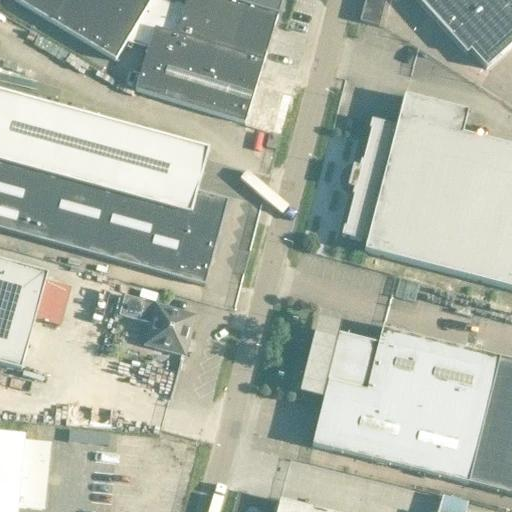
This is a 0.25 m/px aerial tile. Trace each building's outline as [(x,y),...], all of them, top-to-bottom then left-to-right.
[(145,50),(166,0),(15,0),(14,2),(115,63),(126,44),(145,50)] [(135,92),(244,126),(278,17),(272,15),(276,0),(186,0),(186,2),(179,0),(166,0),(145,50),(148,51),(135,92)] [(365,0),(359,23),(378,28),(385,0),(365,0)] [(511,47),(511,0),(414,0),(466,56),(470,53),(486,71),(511,47)] [(0,231),(204,288),(227,204),(196,196),(208,153),(0,95),(0,231)] [(511,149),(462,136),(468,114),(404,98),(396,129),(371,122),(341,238),(366,245),(363,254),(511,292),(511,149)] [(264,145),(267,135),(233,125),(230,135),(264,145)] [(276,152),(280,137),(269,134),(265,149),(276,152)] [(45,285),(47,276),(0,263),(0,366),(21,372),(34,325),(45,285)] [(45,285),(34,325),(57,332),(68,291),(45,285)] [(186,329),(190,316),(124,297),(119,317),(138,323),(138,322),(150,325),(144,347),(185,358),(192,331),(186,329)] [(93,344),(111,348),(116,327),(98,323),(93,344)] [(327,385),(311,448),(468,486),(511,497),(511,364),(383,332),(383,328),(382,328),(378,346),(315,331),(314,332),(320,333),(327,385)] [(24,443),(24,439),(0,436),(0,511),(17,511),(18,509),(39,511),(46,445),(24,443)] [(317,511),(279,503),(277,511),(317,511)]
